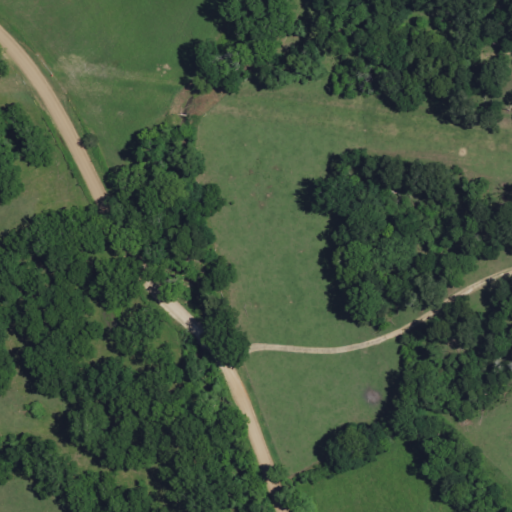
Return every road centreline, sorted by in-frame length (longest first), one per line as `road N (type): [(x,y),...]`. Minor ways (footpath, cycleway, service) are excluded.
road 1 (residential): [(0,31),(52,92),(121,241),(233,372),(283,511)]
road 2 (residential): [(233,372),(342,331),(511,310)]
